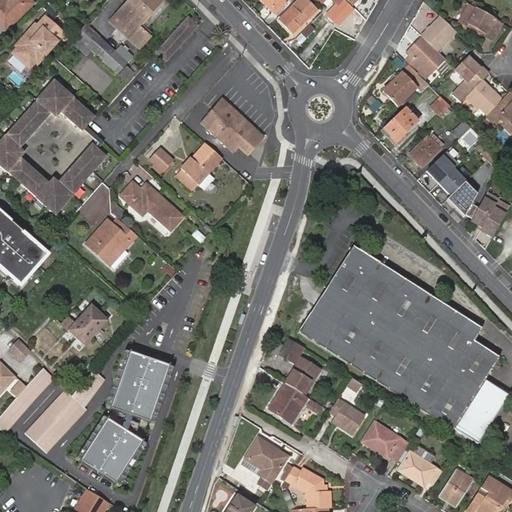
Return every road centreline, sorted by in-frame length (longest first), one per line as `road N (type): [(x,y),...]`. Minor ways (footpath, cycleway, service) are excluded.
road 1 (tertiary): [(190,511),(294,205),(310,131)]
road 2 (tertiary): [(335,125),(511,305)]
road 3 (residential): [(310,450),(426,511)]
road 4 (tertiary): [(304,91),(216,0)]
